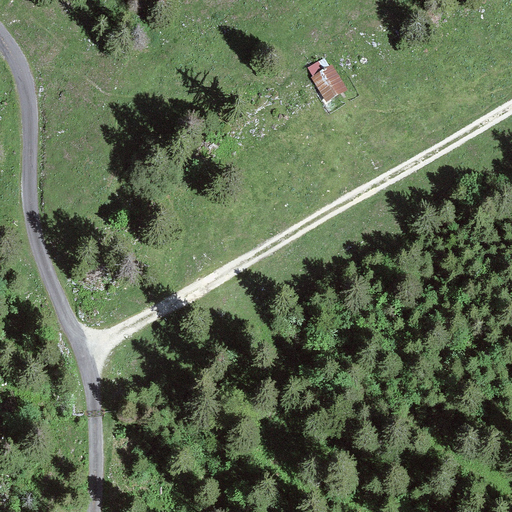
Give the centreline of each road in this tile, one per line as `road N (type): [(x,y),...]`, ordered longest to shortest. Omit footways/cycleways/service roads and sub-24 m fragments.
road 1 (track): [(0,36),(26,85),(39,244),(92,382),(92,511)]
road 2 (track): [(84,354),(511,113)]
